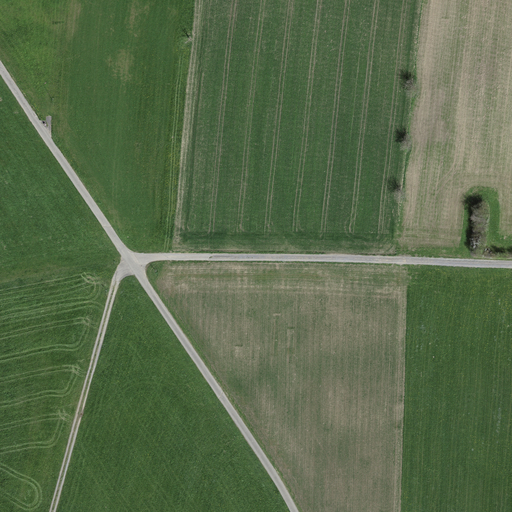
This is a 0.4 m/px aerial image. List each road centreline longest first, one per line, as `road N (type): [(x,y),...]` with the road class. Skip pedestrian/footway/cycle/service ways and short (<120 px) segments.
road 1 (track): [(53,511),(112,291),(129,259),(511,265)]
road 2 (track): [(0,67),(294,511)]
